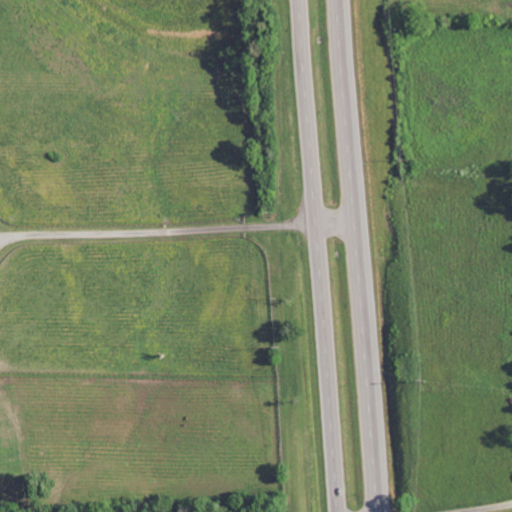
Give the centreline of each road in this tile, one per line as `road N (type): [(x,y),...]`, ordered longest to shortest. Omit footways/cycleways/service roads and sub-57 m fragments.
road 1 (trunk): [(300,0),(337,511)]
road 2 (trunk): [(374,511),(338,0)]
